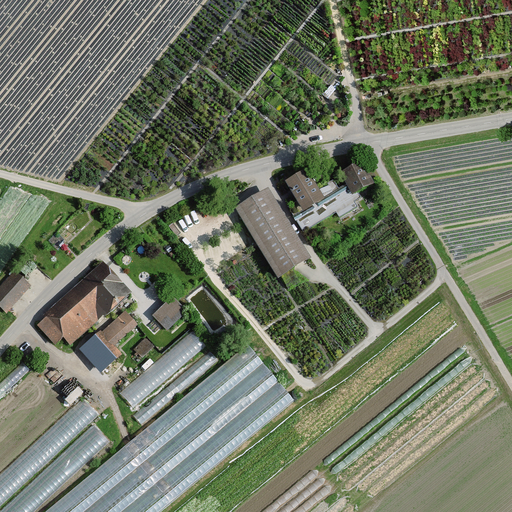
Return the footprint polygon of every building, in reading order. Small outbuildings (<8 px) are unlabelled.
[(345,185),(357,195),(374,185),(362,164),(340,176),(345,185)] [(357,195),(345,185),(338,189),(333,181),(327,185),(328,187),(318,193),(306,172),(284,186),(294,204),(286,209),(296,227),(308,220),(313,228),(336,214),(339,219),(356,208),(353,203),(360,200),(357,195)] [(310,262),(267,191),(233,211),(276,283),(310,262)] [(130,296),(102,263),(42,317),(35,327),(54,349),(62,343),(70,349),(101,318),(103,320),(130,296)] [(0,310),(5,316),(30,288),(14,273),(0,288),(0,310)] [(187,314),(172,298),(152,318),(167,334),(187,314)] [(137,326),(124,313),(102,333),(99,333),(88,344),(91,348),(86,352),(102,374),(122,356),(114,347),(137,326)] [(131,407),(207,347),(193,329),(142,369),(145,372),(119,392),(131,407)] [(145,339),(134,349),(142,356),(152,347),(145,339)] [(206,347),(190,360),(192,363),(208,350),(206,347)] [(163,511),(293,405),(246,348),(48,511),(163,511)] [(142,423),(218,360),(209,350),(133,413),(142,423)] [(22,362),(0,381),(0,397),(30,370),(22,362)] [(34,369),(0,400),(0,432),(50,387),(34,369)] [(0,503),(101,413),(73,382),(59,394),(52,387),(0,434),(0,503)] [(0,511),(31,511),(110,441),(94,423),(0,507),(0,511)]
